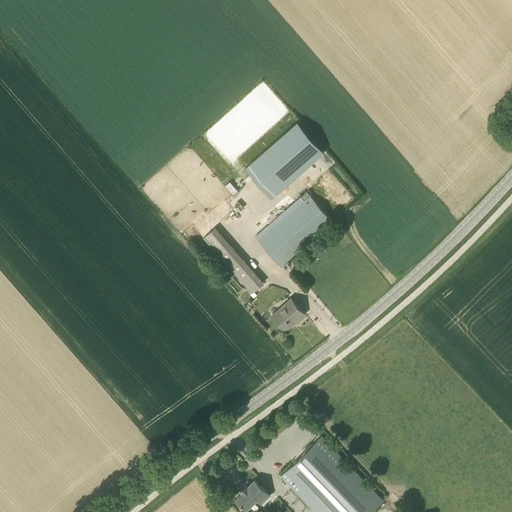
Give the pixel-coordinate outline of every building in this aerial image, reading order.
[(290,118),(237,164),(263,194),(316,148),(290,118)] [(255,236),(259,241),(282,267),(333,222),(312,197),(311,196),(305,200),(301,196),(255,236)] [(215,227),(204,237),(220,255),(231,245),(215,227)] [(231,245),(220,255),(241,279),(253,269),(231,245)] [(253,292),(264,282),(253,269),(241,279),(253,292)] [(285,304),(272,315),(274,317),(286,330),(293,324),(305,314),(303,311),(292,298),(285,304)] [(316,511),(371,511),(382,502),(383,500),(322,436),(281,475),(316,511)] [(270,495),(262,487),(255,480),(248,487),(246,485),(241,490),(243,492),(236,498),(247,510),(257,499),(262,504),(270,495)]
